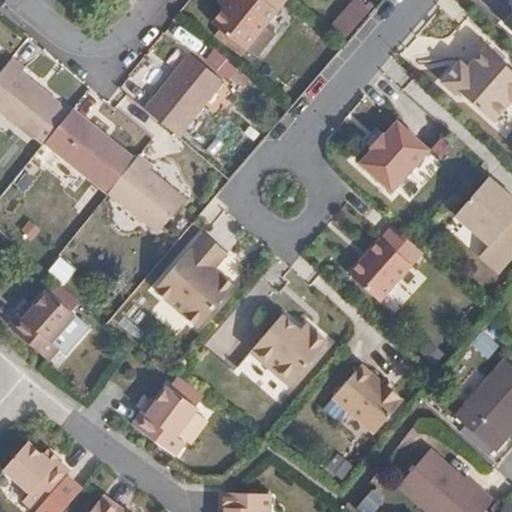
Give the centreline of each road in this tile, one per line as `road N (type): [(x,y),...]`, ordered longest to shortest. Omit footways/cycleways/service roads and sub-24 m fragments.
road 1 (residential): [(278,159),(409,0)]
road 2 (residential): [(29,382),(165,478)]
road 3 (residential): [(21,0),(67,35),(98,45),(131,31),(156,0)]
